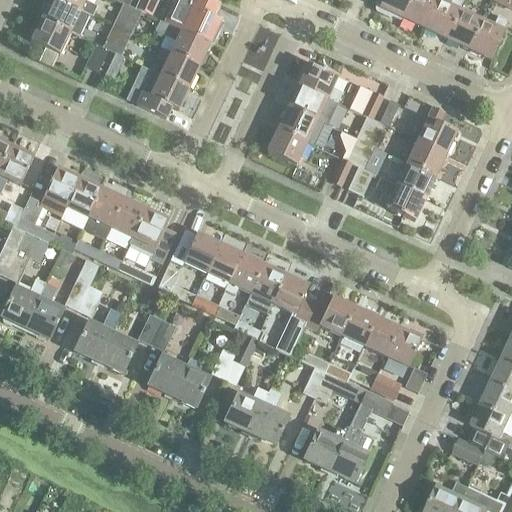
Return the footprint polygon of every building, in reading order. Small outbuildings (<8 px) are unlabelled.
[(51,0),(50,0),(41,21),(70,35),(79,39),(89,17),(51,0)] [(51,0),(89,17),(91,18),(96,7),(85,2),(86,0),(51,0)] [(116,0),(116,3),(123,6),(128,9),(132,0),(116,0)] [(155,9),(158,0),(140,0),(135,12),(145,16),(149,6),(155,9)] [(180,0),(168,27),(180,33),(209,46),(210,45),(213,47),(218,35),(215,33),(220,24),(213,21),(218,8),(201,0),(180,0)] [(379,0),(375,9),(375,11),(376,13),(388,18),(390,18),(391,16),(401,21),(410,0),(379,0)] [(410,0),(401,21),(422,31),(436,1),(433,0),(410,0)] [(445,41),(458,12),(462,3),(456,0),(452,0),(449,8),(436,1),(422,31),(445,41)] [(511,0),(491,0),(491,2),(511,11),(511,0)] [(112,28),(122,32),(132,10),(128,9),(123,6),(112,28)] [(132,10),(122,32),(131,36),(141,15),(135,12),(132,10)] [(445,41),(467,52),(481,22),(458,12),(445,41)] [(481,22),(467,52),(490,62),(508,23),(498,18),(493,28),(481,22)] [(70,35),(41,21),(40,23),(36,21),(31,33),(35,34),(30,44),(59,58),(70,35)] [(160,49),(161,50),(199,69),(209,46),(180,33),(168,27),(160,23),(155,34),(165,39),(160,49)] [(102,50),(108,52),(111,54),(122,32),(112,28),(102,50)] [(111,54),(115,56),(120,58),(131,36),(122,32),(111,54)] [(108,52),(102,50),(95,46),(84,70),(97,75),(108,52)] [(165,65),(160,77),(189,91),(199,69),(161,50),(157,61),(165,65)] [(124,60),(120,58),(115,56),(104,79),(113,83),(124,60)] [(308,65),(298,87),(327,101),(335,104),(339,95),(332,91),(338,79),(308,65)] [(125,103),(165,122),(171,110),(178,113),(189,91),(160,77),(141,68),(125,103)] [(298,87),(287,110),(316,123),(327,101),(298,87)] [(363,118),(366,120),(372,123),(382,100),(373,95),(363,118)] [(379,126),(384,128),(388,130),(399,107),(390,103),(379,126)] [(287,110),(277,132),(306,145),(313,149),(324,127),(316,123),(287,110)] [(432,110),(417,143),(446,157),(456,135),(439,126),(444,115),(432,110)] [(356,142),(365,146),(375,124),(372,123),(366,120),(356,142)] [(375,124),(365,146),(374,150),(384,128),(379,126),(375,124)] [(306,145),(277,132),(266,154),(295,168),(306,145)] [(351,166),(355,168),(365,146),(356,142),(346,164),(351,166)] [(0,170),(10,149),(0,143),(0,170)] [(417,143),(406,166),(435,180),(446,157),(417,143)] [(355,168),(358,170),(363,172),(374,150),(365,146),(355,168)] [(10,149),(0,170),(0,179),(20,188),(33,159),(10,149)] [(340,189),(351,166),(346,164),(342,162),(331,185),(340,189)] [(406,166),(396,187),(425,201),(435,180),(406,166)] [(61,219),(66,210),(79,181),(57,170),(38,209),(61,219)] [(363,172),(358,170),(347,193),(362,199),(373,177),(363,172)] [(425,201),(396,187),(381,180),(376,192),(391,199),(385,210),(414,224),(425,201)] [(66,210),(88,220),(101,191),(79,181),(66,210)] [(88,220),(108,230),(121,201),(101,191),(88,220)] [(108,230),(131,241),(144,211),(121,201),(108,230)] [(3,225),(12,229),(16,231),(25,213),(11,206),(7,216),(3,225)] [(168,223),(144,211),(131,241),(128,246),(139,251),(152,257),(149,262),(161,268),(176,237),(164,232),(168,223)] [(53,237),(30,227),(26,236),(48,246),(53,237)] [(17,254),(26,236),(16,231),(12,229),(4,248),(17,254)] [(5,281),(17,287),(29,261),(39,266),(48,246),(26,236),(17,254),(5,281)] [(183,265),(205,275),(219,246),(197,236),(183,265)] [(53,237),(48,246),(71,257),(73,252),(75,248),(53,237)] [(75,248),(73,252),(93,261),(97,252),(77,243),(75,248)] [(205,275),(228,286),(242,257),(219,246),(205,275)] [(4,248),(0,255),(0,278),(5,281),(17,254),(4,248)] [(97,252),(93,261),(116,272),(120,263),(97,252)] [(240,291),(250,296),(264,267),(242,257),(228,286),(225,294),(236,299),(240,291)] [(120,263),(116,272),(139,283),(144,274),(120,263)] [(250,296),(272,307),(286,278),(264,267),(250,296)] [(168,297),(172,288),(178,275),(168,270),(157,292),(168,297)] [(289,359),(301,333),(314,304),(303,299),(308,288),(286,278),(272,307),(293,316),(275,353),(289,359)] [(25,331),(39,301),(45,287),(35,282),(28,296),(14,290),(0,320),(3,321),(2,325),(10,329),(12,325),(25,331)] [(65,310),(77,316),(89,290),(76,284),(65,310)] [(45,287),(39,301),(25,331),(36,336),(36,340),(44,344),(46,341),(49,342),(63,313),(49,306),(56,292),(45,287)] [(168,297),(190,308),(194,299),(172,288),(168,297)] [(89,290),(77,316),(90,321),(102,296),(89,290)] [(190,308),(213,319),(217,310),(194,299),(190,308)] [(318,328),(341,339),(354,310),(332,299),(327,310),(314,304),(301,333),(313,339),(318,328)] [(235,329),(237,324),(239,320),(217,310),(213,319),(235,329)] [(341,339),(362,349),(376,320),(354,310),(341,339)] [(98,365),(112,336),(120,318),(110,313),(101,331),(88,324),(74,354),(98,365)] [(137,342),(150,348),(162,323),(149,317),(137,342)] [(362,349),(384,359),(398,330),(376,320),(362,349)] [(162,323),(150,348),(163,354),(175,330),(162,323)] [(237,324),(235,329),(233,333),(244,338),(256,344),(261,335),(237,324)] [(407,334),(398,330),(384,359),(408,370),(423,338),(408,331),(407,334)] [(112,336),(98,365),(122,377),(136,347),(112,336)] [(244,338),(235,358),(224,382),(235,388),(256,344),(244,338)] [(511,340),(502,363),(511,367),(511,340)] [(211,377),(224,382),(235,358),(222,352),(211,377)] [(303,354),(299,363),(314,370),(324,375),(328,366),(303,354)] [(147,388),(171,400),(185,370),(161,359),(147,388)] [(185,370),(171,400),(195,411),(209,382),(193,374),(197,365),(189,361),(185,370)] [(511,367),(502,363),(492,385),(511,394),(511,367)] [(328,366),(324,375),(326,376),(337,381),(346,385),(348,381),(350,376),(328,366)] [(314,370),(302,395),(314,401),(326,376),(324,375),(314,370)] [(350,376),(348,381),(370,391),(374,382),(352,372),(350,376)] [(326,376),(314,401),(325,406),(337,381),(326,376)] [(370,391),(393,402),(399,388),(377,377),(374,382),(370,391)] [(346,385),(340,397),(360,406),(366,395),(366,394),(346,385)] [(511,394),(492,385),(481,406),(511,420),(511,394)] [(224,424),(249,436),(268,395),(257,390),(252,402),(237,395),(224,424)] [(270,392),(268,395),(249,436),(274,448),(288,419),(274,413),(281,397),(270,392)] [(359,407),(346,435),(328,474),(354,486),(374,442),(360,436),(371,413),(385,420),(391,407),(366,395),(360,406),(360,408),(359,407)] [(476,431),(469,447),(485,454),(497,460),(511,467),(511,440),(503,437),(511,420),(481,406),(481,407),(477,407),(473,415),(476,418),(471,429),(476,431)] [(303,462),(328,474),(346,435),(337,430),(332,440),(317,433),(303,462)] [(485,454),(469,447),(460,443),(453,456),(479,468),(480,466),(485,454)] [(485,454),(480,466),(485,469),(494,466),(497,460),(485,454)] [(458,511),(468,491),(457,486),(452,496),(438,490),(431,505),(427,503),(423,511),(458,511)] [(511,511),(511,490),(501,511),(511,511)] [(479,496),(468,491),(458,511),(485,511),(474,507),(479,496)]
